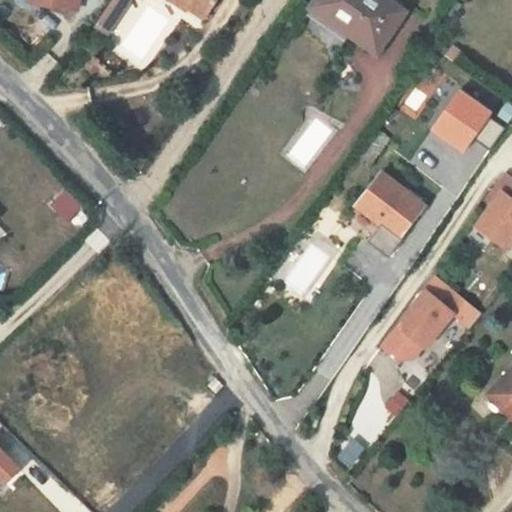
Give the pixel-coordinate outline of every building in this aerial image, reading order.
[(41,0),(41,4),(76,10),(78,0),(41,0)] [(129,0),(112,0),(96,25),(108,33),(129,0)] [(170,0),(186,10),(188,8),(193,0),(170,0)] [(193,0),(188,8),(204,19),(216,0),(193,0)] [(405,12),(387,0),(316,0),(311,8),(350,35),(352,33),(378,51),(405,12)] [(465,152),(473,140),(489,151),(505,128),(489,117),(491,114),(458,91),(432,129),(465,152)] [(383,125),(379,131),(387,138),(392,132),(383,125)] [(376,129),(358,154),(371,164),(389,139),(387,138),(379,131),(376,129)] [(426,204),(383,171),(355,206),(381,226),(398,240),(426,204)] [(511,179),(506,175),(496,188),(502,192),(494,203),(477,226),(507,249),(511,242),(511,179)] [(502,192),(496,188),(488,199),(494,203),(502,192)] [(65,193),(52,205),(66,219),(79,207),(65,193)] [(398,240),(381,226),(367,243),(388,259),(401,242),(398,240)] [(442,303),(426,290),(403,318),(403,320),(382,346),(398,359),(412,357),(425,347),(453,313),(470,327),(480,314),(464,300),(457,294),(452,291),(442,303)] [(460,291),(457,294),(464,300),(466,297),(460,291)] [(511,371),(490,395),(511,416),(511,371)] [(0,449),(0,429),(4,425),(0,421),(0,478),(5,483),(19,468),(0,449)] [(361,437),(354,445),(364,453),(371,445),(361,437)] [(60,511),(88,511),(72,490),(65,496),(46,472),(36,480),(60,511)]
